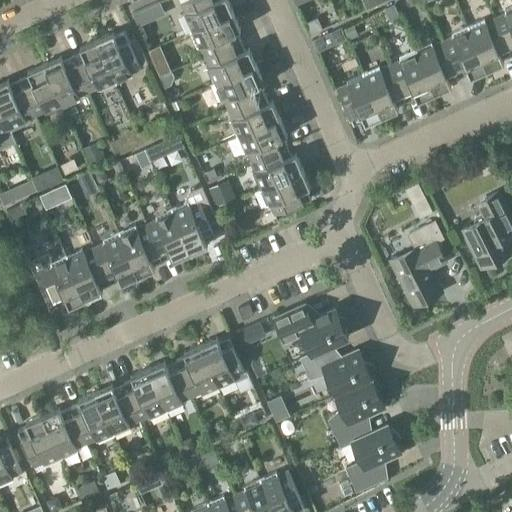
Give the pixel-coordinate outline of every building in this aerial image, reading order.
[(189,29),(233,10),(228,0),(182,0),(180,1),(185,12),(182,13),(189,29)] [(393,2),(383,7),(389,19),(398,15),(393,2)] [(496,16),(511,52),(511,4),(504,8),(506,12),(496,16)] [(233,10),(189,29),(196,46),(200,44),(204,55),(241,39),(236,29),(240,27),(233,10)] [(316,16),(304,21),(309,33),(321,28),(316,16)] [(511,52),(496,16),(485,21),(484,17),(468,24),(487,68),(504,61),(502,57),(511,52)] [(352,22),(343,27),(348,39),(358,35),(352,22)] [(487,68),(468,24),(452,32),(453,35),(443,39),(459,76),(469,71),(470,76),(487,68)] [(340,26),(311,38),(316,50),(345,38),(340,26)] [(96,38),(116,81),(132,74),(130,71),(141,66),(140,65),(147,62),(136,37),(129,40),(125,30),(115,34),(113,30),(96,38)] [(72,53),(88,90),(98,85),(99,89),(116,81),(96,38),(79,45),(81,49),(72,53)] [(241,39),(204,55),(209,64),(205,66),(212,82),(256,63),(249,46),(245,48),(241,39)] [(415,48),(434,91),(451,84),(449,80),(459,76),(443,39),(433,44),(431,41),(415,48)] [(434,91),(415,48),(399,55),(400,58),(390,63),(406,99),(416,95),(418,99),(434,91)] [(88,90),(72,53),(62,58),(60,54),(43,61),(59,97),(63,105),(79,98),(77,94),(88,90)] [(165,57),(154,62),(158,72),(169,67),(165,57)] [(28,72),(19,77),(28,97),(35,113),(45,109),(47,112),(63,105),(59,97),(43,61),(27,68),(28,72)] [(263,80),(256,63),(212,82),(220,98),(223,97),(227,107),(264,91),(260,81),(263,80)] [(379,64),(362,71),(382,115),(398,107),(397,103),(406,99),(390,63),(380,67),(379,64)] [(170,69),(159,74),(164,84),(169,82),(172,74),(170,69)] [(365,122),(382,115),(362,71),(346,78),(348,81),(337,86),(353,122),(363,118),(365,122)] [(7,77),(0,80),(0,105),(10,128),(26,121),(25,118),(35,113),(28,97),(19,77),(9,81),(7,77)] [(236,135),(280,116),(272,99),(268,100),(264,91),(227,107),(232,117),(229,119),(236,135)] [(177,97),(170,100),(174,108),(181,106),(177,97)] [(10,128),(0,105),(0,147),(15,141),(10,128)] [(251,160),(287,144),(283,134),(287,132),(280,116),(236,135),(243,151),(246,149),(251,160)] [(147,125),(136,129),(141,141),(151,136),(147,125)] [(118,134),(108,139),(115,153),(125,149),(118,134)] [(156,142),(143,147),(149,158),(161,153),(156,142)] [(287,144),(251,160),(255,170),(252,171),(259,187),(303,168),(295,151),(291,153),(287,144)] [(143,147),(134,152),(140,165),(150,161),(149,158),(143,147)] [(99,148),(85,154),(89,164),(103,158),(99,148)] [(72,156),(58,162),(63,172),(76,165),(72,156)] [(213,166),(205,169),(208,177),(216,174),(213,166)] [(88,167),(76,173),(80,183),(93,177),(88,167)] [(303,168),(259,187),(266,204),(270,202),(275,213),(311,197),(306,187),(310,185),(303,168)] [(41,169),(30,174),(36,188),(47,183),(41,169)] [(96,172),(95,176),(97,180),(101,181),(105,179),(106,176),(104,172),(100,170),(96,172)] [(30,176),(18,181),(24,192),(35,187),(30,176)] [(217,181),(208,185),(216,201),(225,198),(217,181)] [(417,182),(404,189),(411,203),(424,196),(417,182)] [(63,183),(53,187),(60,202),(70,198),(63,183)] [(171,207),(191,250),(207,243),(205,239),(216,234),(212,227),(219,224),(202,184),(188,190),(186,197),(187,200),(171,207)] [(475,221),(463,228),(482,265),(511,251),(503,234),(504,229),(511,225),(511,219),(497,190),(474,201),(479,212),(475,214),(474,218),(475,221)] [(191,250),(171,207),(155,214),(156,217),(146,222),(162,258),(172,254),(174,258),(191,250)] [(413,247),(391,258),(414,304),(442,290),(432,269),(433,265),(445,259),(436,241),(443,238),(433,219),(405,233),(413,247)] [(162,258),(146,222),(136,226),(135,223),(118,230),(138,274),(155,266),(153,262),(162,258)] [(94,245),(110,281),(119,277),(121,281),(138,274),(118,230),(102,237),(104,240),(94,245)] [(110,281),(94,245),(83,250),(82,246),(66,253),(85,297),(102,290),(100,286),(110,281)] [(45,250),(27,258),(48,304),(55,301),(57,305),(67,300),(68,304),(85,297),(66,253),(50,260),(45,250)] [(243,317),(253,312),(249,301),(238,306),(243,317)] [(303,331),(312,350),(312,351),(330,342),(331,343),(348,335),(346,329),(348,328),(345,316),(340,315),(335,306),(311,316),(305,302),(274,316),(283,336),(303,331)] [(200,343),(219,386),(236,379),(234,376),(245,371),(229,335),(219,339),(217,335),(200,343)] [(335,393),(372,376),(371,374),(373,374),(371,362),(365,361),(359,347),(337,357),(331,343),(330,342),(312,351),(312,350),(301,355),(310,376),(326,372),(335,393)] [(219,386),(200,343),(183,350),(185,354),(176,358),(192,395),(202,390),(203,393),(219,386)] [(192,395),(176,358),(166,363),(164,359),(148,366),(167,410),(183,402),(181,399),(192,395)] [(167,410),(148,366),(131,373),(132,377),(123,382),(139,418),(149,413),(151,417),(167,410)] [(372,376),(335,393),(342,407),(329,418),(341,445),(352,440),(352,439),(370,431),(370,430),(364,416),(385,406),(379,392),(382,387),(375,378),(373,379),(372,376)] [(139,418),(123,382),(113,386),(111,382),(95,389),(114,433),(130,426),(129,422),(139,418)] [(114,433),(95,389),(78,397),(80,401),(70,405),(85,442),(96,437),(98,440),(114,433)] [(85,442),(70,405),(61,409),(59,405),(42,412),(61,456),(78,449),(76,446),(85,442)] [(254,411),(238,418),(242,427),(258,420),(254,411)] [(61,456),(42,412),(25,420),(27,424),(17,428),(33,465),(44,460),(45,463),(61,456)] [(280,422),(280,425),(283,431),(285,433),(289,433),(291,432),(294,429),(294,426),(291,420),(289,418),(285,418),(282,420),(280,422)] [(388,422),(370,430),(370,431),(352,439),(352,440),(361,459),(347,466),(357,489),(386,476),(380,461),(401,451),(397,441),(400,437),(392,427),(391,428),(388,422)] [(224,426),(209,433),(212,441),(227,434),(224,426)] [(0,483),(13,478),(11,474),(22,470),(6,433),(0,435),(0,483)] [(248,433),(242,436),(245,441),(250,439),(248,433)] [(190,436),(180,440),(185,451),(195,447),(190,436)] [(239,436),(233,439),(237,447),(243,444),(239,436)] [(168,450),(156,455),(160,466),(172,461),(168,450)] [(200,453),(188,458),(194,471),(205,466),(200,453)] [(155,454),(142,460),(147,472),(160,467),(155,454)] [(173,463),(163,467),(168,478),(178,474),(173,463)] [(148,476),(136,481),(140,491),(165,480),(159,468),(147,473),(148,476)] [(260,477),(275,511),(295,511),(294,509),(304,505),(288,469),(277,474),(276,470),(260,477)] [(114,470),(100,476),(105,488),(119,482),(114,470)] [(275,511),(260,477),(244,485),(245,488),(235,492),(244,511),(275,511)] [(93,479),(75,487),(80,499),(99,491),(93,479)] [(116,490),(107,494),(110,500),(119,497),(116,490)] [(244,511),(235,492),(225,497),(223,493),(207,501),(212,511),(244,511)] [(56,494),(45,499),(50,511),(62,507),(56,494)] [(102,496),(90,501),(93,509),(105,504),(102,496)] [(212,511),(207,501),(191,508),(193,511),(190,511),(212,511)]
